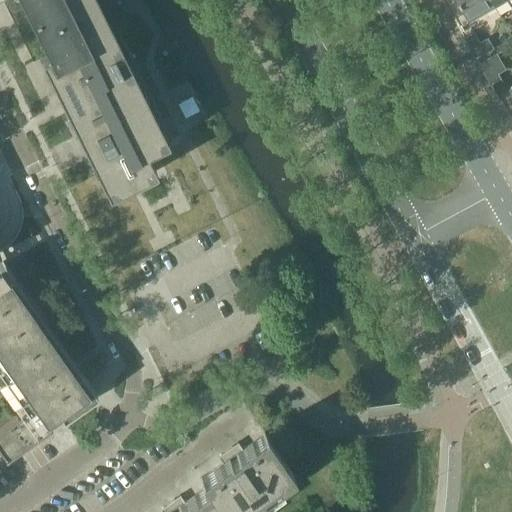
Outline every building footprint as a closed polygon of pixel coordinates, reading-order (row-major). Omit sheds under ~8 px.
[(20,0),(23,6),(47,55),(41,59),(42,59),(39,60),(49,80),(48,80),(50,85),(51,84),(65,113),(68,118),(67,118),(69,121),(76,118),(83,133),(79,135),(80,136),(77,137),(86,156),(87,159),(94,156),(102,171),(98,173),(96,175),(103,190),(102,190),(106,197),(156,172),(150,159),(146,152),(172,140),(170,137),(161,141),(153,126),(160,123),(159,122),(162,121),(153,102),(152,99),(142,104),(135,89),(141,86),(141,85),(143,83),(136,68),(137,68),(120,35),(119,35),(114,25),(115,24),(105,4),(104,0),(20,0)] [(493,5),(490,0),(461,0),(472,17),(493,5)] [(474,31),(464,37),(476,58),(494,47),(488,36),(480,41),(474,31)] [(506,69),(497,53),(479,63),(491,84),(501,78),(498,73),(506,69)] [(96,394),(80,370),(73,361),(5,263),(0,265),(0,370),(26,408),(1,425),(0,426),(0,449),(6,458),(96,394)] [(199,477),(205,486),(223,511),(237,511),(293,473),(264,432),(241,448),(237,441),(228,448),(218,455),(222,461),(199,477)] [(223,511),(205,486),(183,500),(179,494),(169,501),(160,508),(162,511),(223,511)]
